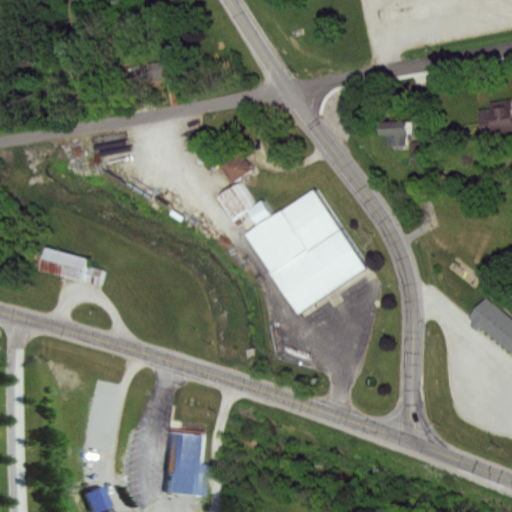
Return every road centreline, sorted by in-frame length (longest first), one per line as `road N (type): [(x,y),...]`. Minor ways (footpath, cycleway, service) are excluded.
road 1 (secondary): [(511,482),(237,382),(0,312)]
road 2 (residential): [(0,140),(511,49)]
road 3 (secondary): [(413,442),(411,295),(399,249),(230,0)]
road 4 (residential): [(14,317),(18,511)]
